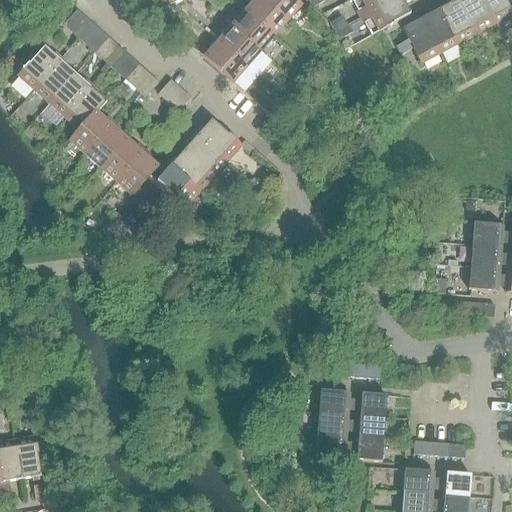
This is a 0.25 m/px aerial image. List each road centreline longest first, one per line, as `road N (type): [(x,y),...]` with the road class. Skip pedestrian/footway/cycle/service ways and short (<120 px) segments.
road 1 (residential): [(304,226),(291,177),(215,109),(212,84),(178,56),(151,62),(98,5)]
road 2 (residential): [(0,276),(111,259),(155,222),(189,245),(304,226)]
road 3 (residential): [(328,255),(405,349),(481,344)]
road 4 (residential): [(481,344),(483,469),(511,480)]
